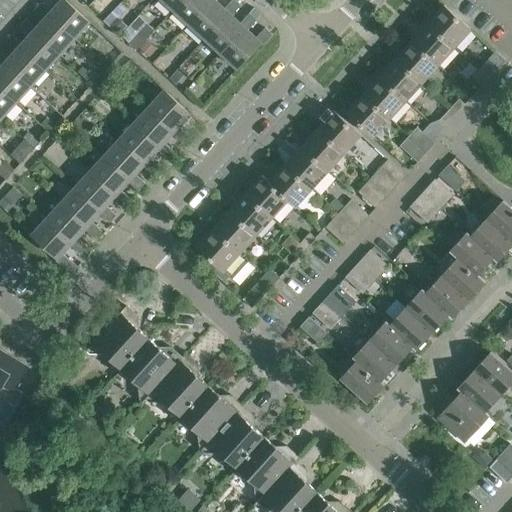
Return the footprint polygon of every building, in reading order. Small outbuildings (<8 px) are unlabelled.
[(75,40),(90,23),(64,0),(54,0),(58,3),(51,12),(48,15),(75,40)] [(161,0),(172,10),(181,0),(161,0)] [(181,0),(172,10),(188,25),(210,0),(214,0),(216,1),(216,0),(181,0)] [(214,0),(210,0),(188,25),(204,39),(229,13),(232,16),(241,6),(234,0),(232,0),(225,9),(216,1),(214,0)] [(60,55),(75,40),(48,15),(51,12),(41,3),(34,10),(44,19),(36,28),(33,31),(60,55)] [(444,5),(427,24),(454,48),(471,30),(444,5)] [(254,8),(249,14),(257,20),(261,15),(254,8)] [(204,39),(220,54),(244,27),(248,30),(257,20),(249,14),(240,23),(232,16),(229,13),(204,39)] [(46,71),(60,55),(33,31),(36,28),(26,19),(20,26),(29,35),(22,44),(19,47),(46,71)] [(110,26),(118,34),(119,34),(125,27),(119,21),(114,21),(110,26)] [(454,48),(427,24),(411,42),(438,66),(454,48)] [(244,27),(220,54),(237,69),(261,43),(263,45),(272,35),(265,28),(256,38),(248,30),(244,27)] [(137,31),(128,42),(136,50),(146,39),(137,31)] [(19,47),(22,44),(12,35),(5,42),(15,51),(7,60),(4,63),(31,87),(46,71),(19,47)] [(146,39),(139,48),(149,57),(157,49),(146,39)] [(438,66),(411,42),(395,59),(422,84),(438,66)] [(505,61),(495,52),(483,65),(493,74),(505,61)] [(0,87),(17,103),(31,87),(4,63),(7,60),(0,53),(0,66),(0,67),(0,87)] [(395,59),(379,77),(406,102),(422,84),(395,59)] [(493,74),(483,65),(472,77),(482,86),(493,74)] [(178,70),(170,79),(182,90),(189,81),(178,70)] [(88,71),(83,77),(92,85),(100,76),(94,71),(88,71)] [(406,102),(379,77),(363,95),(389,119),(406,102)] [(0,117),(2,119),(17,103),(0,87),(0,117)] [(164,91),(149,107),(175,132),(173,135),(182,144),(189,136),(179,127),(191,115),(164,91)] [(363,95),(346,113),(373,138),(389,119),(363,95)] [(465,105),(459,99),(450,109),(456,115),(465,105)] [(149,107),(134,123),(161,148),(158,151),(168,160),(174,152),(165,143),(173,135),(175,132),(149,107)] [(456,115),(450,109),(440,120),(446,125),(456,115)] [(361,135),(334,111),(317,129),(344,154),(361,135)] [(49,121),(42,127),(48,133),(55,126),(49,121)] [(161,148),(134,123),(119,139),(146,163),(143,166),(153,175),(160,168),(150,159),(158,151),(161,148)] [(426,153),(443,135),(430,123),(422,132),(417,127),(408,137),(426,153)] [(317,129),(301,147),(328,172),(344,154),(317,129)] [(28,133),(23,138),(34,148),(39,143),(28,133)] [(426,153),(408,137),(400,146),(418,162),(426,153)] [(119,139),(105,155),(132,179),(129,182),(139,191),(145,184),(136,175),(143,166),(146,163),(119,139)] [(24,141),(11,155),(20,164),(33,150),(24,141)] [(301,147),(285,165),(312,189),(328,172),(301,147)] [(132,179),(105,155),(90,171),(117,195),(114,198),(124,207),(131,200),(121,191),(129,182),(132,179)] [(405,176),(388,160),(375,174),(393,190),(405,176)] [(8,164),(0,172),(0,174),(6,180),(15,170),(8,164)] [(312,189),(285,165),(269,182),(269,183),(288,200),(287,201),(295,208),(312,189)] [(447,166),(439,175),(456,191),(465,182),(447,166)] [(90,171),(76,186),(103,211),(100,214),(109,223),(116,216),(106,207),(114,198),(117,195),(90,171)] [(393,190),(375,174),(367,183),(384,199),(393,190)] [(262,175),(245,194),(272,218),(287,201),(288,200),(269,183),(269,182),(262,175)] [(435,179),(427,189),(444,205),(453,195),(435,179)] [(384,199),(367,183),(358,192),(376,208),(384,199)] [(76,186),(61,202),(88,227),(85,230),(95,239),(102,232),(92,223),(100,214),(103,211),(76,186)] [(427,189),(418,198),(436,214),(444,205),(427,189)] [(272,218),(245,194),(229,211),(256,236),(272,218)] [(418,198),(410,207),(427,223),(436,214),(418,198)] [(369,216),(351,200),(343,209),(360,225),(369,216)] [(511,208),(503,201),(486,219),(511,242),(511,208)] [(88,227),(61,202),(47,218),(74,243),(71,246),(80,255),(87,247),(77,239),(85,230),(88,227)] [(360,225),(343,209),(334,218),(352,234),(360,225)] [(240,253),(256,236),(229,211),(213,229),(240,253)] [(74,243),(47,218),(32,235),(58,259),(56,261),(66,271),(73,263),(63,254),(71,246),(74,243)] [(352,234),(334,218),(326,228),(343,244),(352,234)] [(511,244),(511,242),(486,219),(471,236),(470,237),(493,258),(493,259),(496,262),(511,244)] [(240,253),(213,229),(196,247),(231,279),(248,261),(240,253)] [(315,239),(309,233),(300,244),(306,249),(315,239)] [(470,237),(471,236),(467,233),(450,252),(457,259),(458,258),(477,276),(478,275),(493,259),(493,258),(470,237)] [(306,249),(300,244),(290,254),(296,259),(306,249)] [(388,266),(370,250),(362,259),(379,275),(388,266)] [(458,258),(457,259),(442,276),(468,300),(485,281),(478,275),(477,276),(458,258)] [(379,275),(362,259),(353,268),(371,285),(379,275)] [(345,278),(363,294),(371,285),(353,268),(345,278)] [(280,278),(270,269),(264,275),(274,284),(280,278)] [(274,284),(264,275),(247,294),(257,303),(274,284)] [(468,300),(442,276),(426,293),(425,293),(448,314),(448,315),(452,318),(468,300)] [(338,285),(329,295),(347,311),(356,301),(338,285)] [(425,293),(426,293),(422,289),(405,308),(432,332),(448,315),(448,314),(425,293)] [(321,304),(339,320),(347,311),(329,295),(321,304)] [(321,304),(312,313),(330,329),(339,320),(321,304)] [(139,317),(126,306),(85,351),(86,352),(89,354),(95,354),(99,350),(121,369),(149,338),(133,324),(139,317)] [(415,351),(432,332),(405,308),(394,320),(387,313),(383,318),(386,321),(390,325),(389,325),(412,346),(412,347),(415,351)] [(327,333),(309,317),(300,327),(318,343),(327,333)] [(396,364),(412,347),(412,346),(389,325),(390,325),(386,321),(374,334),(368,329),(363,334),(396,364)] [(396,364),(363,334),(361,332),(344,349),(353,357),(353,358),(356,362),(357,361),(380,382),(381,381),(396,364)] [(165,353),(149,338),(121,369),(143,389),(138,394),(139,400),(142,403),(183,358),(182,357),(171,347),(165,353)] [(0,354),(0,420),(3,425),(4,426),(24,393),(15,388),(28,367),(4,352),(2,355),(0,354)] [(511,371),(491,352),(474,370),(501,395),(511,382),(511,371)] [(186,354),(182,357),(183,358),(142,403),(146,399),(149,402),(155,402),(159,397),(181,417),(208,387),(192,372),(198,365),(186,354)] [(380,382),(357,361),(356,362),(340,379),(367,404),(384,384),(381,381),(380,382)] [(501,395),(474,370),(457,389),(461,392),(462,392),(485,413),(485,412),(501,395)] [(224,401),(208,387),(181,417),(202,437),(198,441),(199,448),(202,450),(242,406),(230,395),(224,401)] [(461,392),(437,418),(464,443),(489,415),(485,412),(485,413),(462,392),(461,392)] [(254,416),(242,406),(202,450),(204,453),(210,453),(215,448),(237,468),(265,438),(248,423),(254,416)] [(281,452),(265,438),(237,468),(258,487),(254,492),(254,498),(257,501),(253,505),(254,505),(295,460),(296,461),(299,457),(286,446),(281,452)] [(511,446),(510,444),(497,458),(511,471),(511,446)] [(480,448),(472,456),(486,469),(494,461),(480,448)] [(511,477),(511,472),(497,458),(489,467),(507,483),(511,477)] [(296,461),(295,460),(254,505),(257,508),(263,508),(267,503),(277,511),(299,511),(317,492),(301,477),(307,471),(296,461)] [(333,507),(317,492),(299,511),(351,511),(339,501),(333,507)]
